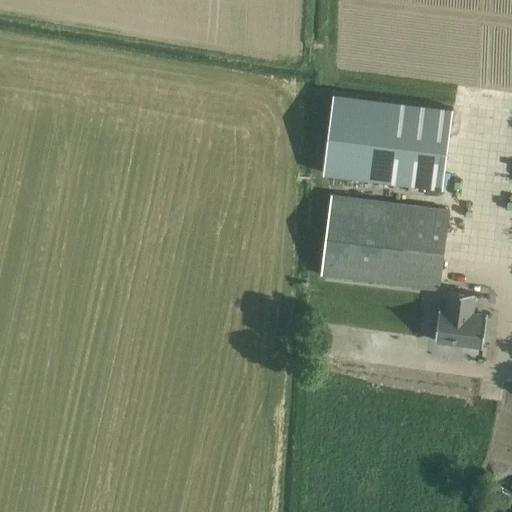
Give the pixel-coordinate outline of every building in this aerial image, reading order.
[(334,92),(324,172),(443,188),(453,108),(334,92)] [(499,193),(509,194),(511,146),(500,146),(499,193)] [(321,273),(439,288),(449,209),(331,194),(321,273)] [(439,308),(434,340),(483,347),(487,314),(473,312),(475,292),(449,289),(447,309),(439,308)] [(511,509),(511,506),(511,490),(494,484),(488,500),(511,509)]
